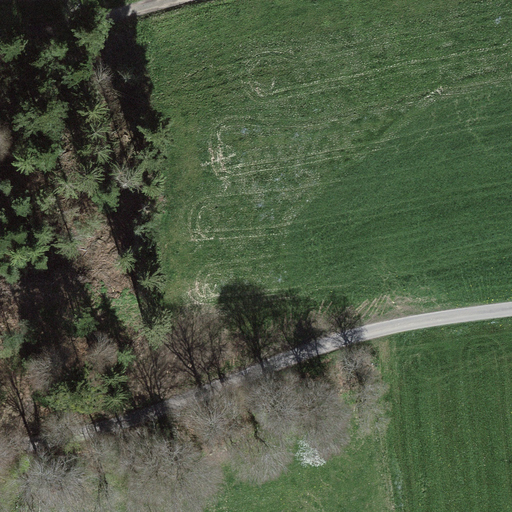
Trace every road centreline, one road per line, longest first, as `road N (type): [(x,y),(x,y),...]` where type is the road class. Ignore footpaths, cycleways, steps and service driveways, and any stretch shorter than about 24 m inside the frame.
road 1 (unclassified): [(0,446),(216,369),(410,322),(511,310)]
road 2 (track): [(167,0),(38,34),(0,30)]
